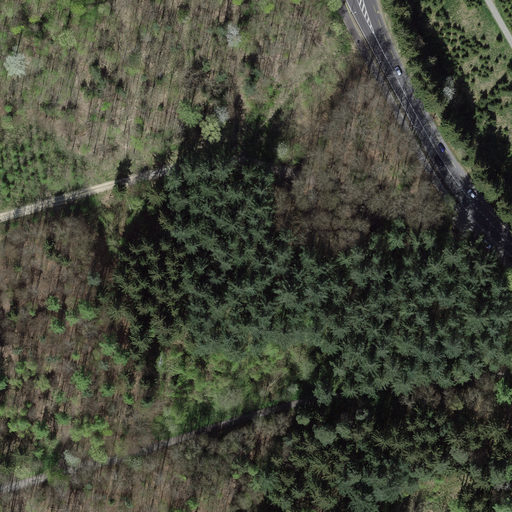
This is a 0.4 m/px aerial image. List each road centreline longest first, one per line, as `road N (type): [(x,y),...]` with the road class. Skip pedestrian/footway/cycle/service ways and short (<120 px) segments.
road 1 (track): [(0,490),(289,403),(511,369)]
road 2 (track): [(0,216),(209,163),(258,164),(411,215),(450,219),(476,208)]
road 3 (track): [(96,464),(80,414),(62,286),(67,197)]
road 4 (secondary): [(511,244),(450,173),(397,79)]
